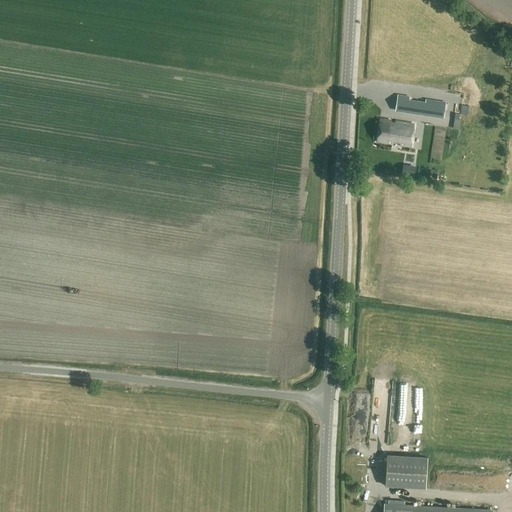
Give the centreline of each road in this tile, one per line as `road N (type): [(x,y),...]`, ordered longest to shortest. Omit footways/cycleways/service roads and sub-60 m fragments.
road 1 (tertiary): [(328,400),(352,0)]
road 2 (unclassified): [(328,400),(0,368)]
